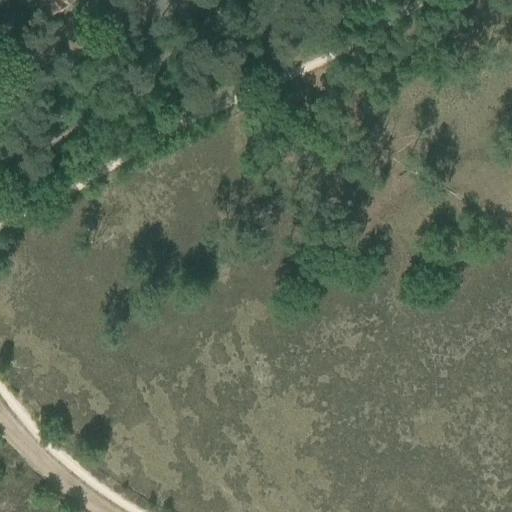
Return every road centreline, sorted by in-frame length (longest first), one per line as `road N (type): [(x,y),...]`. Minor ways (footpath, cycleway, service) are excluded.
road 1 (track): [(437,0),(0,232)]
road 2 (track): [(106,511),(59,481),(0,420)]
